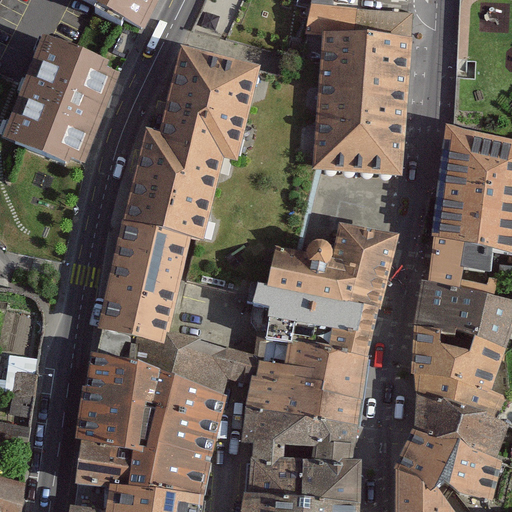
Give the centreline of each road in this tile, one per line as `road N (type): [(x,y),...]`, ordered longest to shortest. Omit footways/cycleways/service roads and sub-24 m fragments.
road 1 (secondary): [(184,0),(133,103),(106,181),(71,334),(46,511)]
road 2 (residential): [(379,511),(435,0)]
road 3 (residential): [(223,511),(234,392)]
